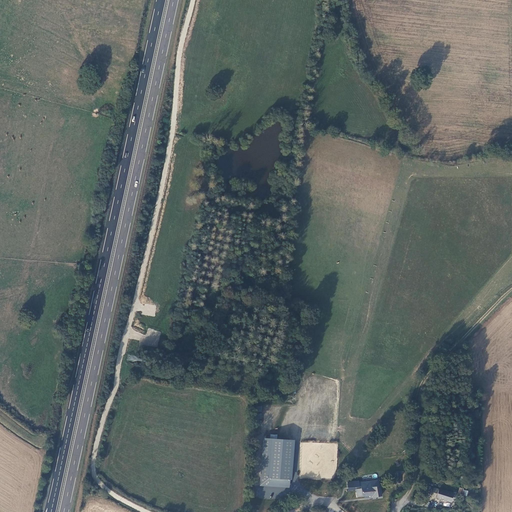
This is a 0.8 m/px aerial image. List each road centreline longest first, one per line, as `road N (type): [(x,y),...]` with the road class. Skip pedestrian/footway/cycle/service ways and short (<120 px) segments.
road 1 (trunk): [(64,511),(174,0)]
road 2 (trunk): [(161,0),(51,511)]
road 3 (track): [(198,376),(138,373),(120,382),(103,414),(97,472),(108,490),(148,511)]
road 4 (track): [(407,495),(420,390),(511,290)]
